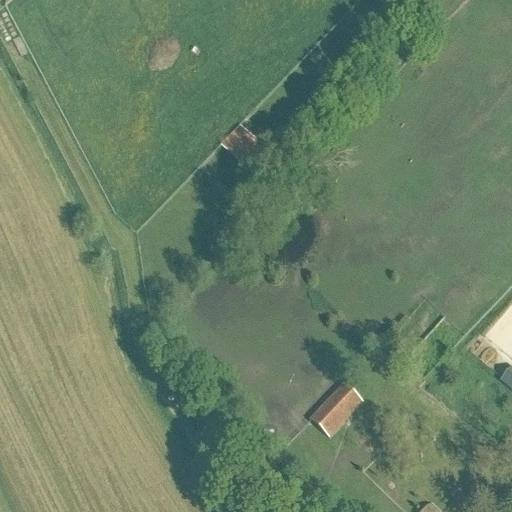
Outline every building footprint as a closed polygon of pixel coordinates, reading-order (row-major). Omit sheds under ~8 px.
[(208,135),(188,154),(205,173),(225,154),(208,135)] [(257,146),(246,135),(227,155),(238,165),(257,146)] [(500,385),(511,395),(511,371),(509,369),(506,373),(508,375),(500,385)] [(311,425),(329,442),(362,407),(344,390),(311,425)] [(236,477),(254,494),(262,486),(244,468),(236,477)]
